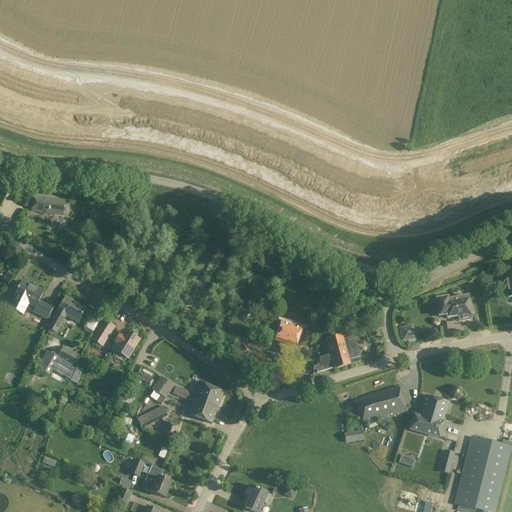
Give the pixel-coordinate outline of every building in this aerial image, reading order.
[(23,192),(16,191),(14,200),(21,202),(23,192)] [(65,202),(33,198),(31,212),(63,216),(65,202)] [(21,283),(14,297),(8,309),(22,316),(28,304),(35,308),(33,313),(47,320),(53,309),(38,302),(43,294),(21,283)] [(459,299),(459,296),(436,300),(439,317),(442,317),(441,314),(446,313),(447,319),(458,318),(458,322),(471,320),(470,315),(467,298),(459,299)] [(86,310),(65,298),(47,330),(56,335),(66,318),(77,324),(86,310)] [(361,327),(356,307),(345,310),(348,319),(335,322),(338,333),(361,327)] [(104,320),(94,337),(102,342),(104,344),(114,327),(104,320)] [(281,323),(275,342),(284,345),(281,354),(292,358),(301,330),(281,323)] [(407,327),(399,329),(401,342),(414,339),(413,334),(409,335),(407,327)] [(353,338),(352,333),(326,341),(331,358),(328,359),(328,357),(318,360),(319,361),(317,362),(317,366),(313,368),(313,371),(316,372),(317,373),(334,368),(334,370),(360,363),(359,359),(360,358),(359,356),(359,355),(358,355),(358,356),(352,358),(347,342),(354,341),(355,341),(354,340),(355,340),(354,338),(353,338)] [(127,359),(138,341),(126,334),(124,336),(121,334),(115,343),(119,345),(115,351),(127,359)] [(259,354),(243,345),(238,354),(261,366),(266,357),(259,353),(259,354)] [(46,352),(37,369),(49,375),(52,370),(70,380),(75,368),(81,357),(80,357),(62,348),(57,357),(46,352)] [(174,386),(161,377),(152,391),(154,392),(150,398),(161,405),(174,386)] [(223,393),(199,382),(193,396),(175,389),(172,396),(191,403),(187,413),(190,414),(189,416),(211,425),(223,393)] [(398,387),(397,387),(398,387),(354,401),(352,402),(353,402),(356,412),(361,426),(406,412),(401,396),(398,387)] [(449,395),(453,399),(458,400),(461,397),(462,391),(459,388),(454,387),(450,390),(449,395)] [(424,396),(418,417),(414,416),(410,430),(439,438),(443,424),(449,403),(424,396)] [(167,416),(162,407),(156,410),(161,419),(167,416)] [(177,427),(168,424),(163,436),(173,439),(177,427)] [(364,441),(362,431),(344,434),(346,443),(364,441)] [(494,511),(511,448),(471,438),(454,505),(481,511),(494,511)] [(166,459),(168,449),(161,447),(159,457),(166,459)] [(401,456),(398,463),(412,469),(415,461),(401,456)] [(442,458),(439,473),(449,475),(453,461),(442,458)] [(145,464),(135,460),(129,474),(139,478),(145,464)] [(91,466),(90,469),(91,473),(95,474),(98,473),(100,469),(98,466),(95,465),(91,466)] [(163,472),(151,467),(145,481),(147,482),(144,490),(165,498),(171,484),(160,479),(163,472)] [(271,496),(249,486),(245,495),(250,497),(244,509),(251,511),(259,511),(263,503),(267,505),(271,496)] [(130,493),(121,489),(115,504),(124,508),(130,493)] [(154,511),(134,503),(130,511),(154,511)]
